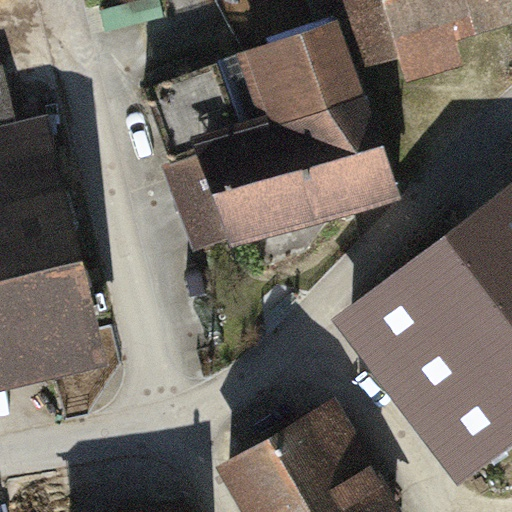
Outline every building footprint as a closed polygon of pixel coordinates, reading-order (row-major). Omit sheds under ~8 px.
[(511,0),(342,0),(362,66),(458,38),(454,23),(511,5),(511,0)] [(212,151),(242,233),(400,186),(371,95),(366,96),(341,23),(271,47),(295,118),(246,133),(222,61),(147,87),(173,162),(212,151)] [(0,354),(97,331),(46,126),(20,132),(5,73),(0,74),(0,354)] [(511,187),(354,308),(477,468),(511,441),(511,187)] [(323,416),(233,466),(258,511),(395,511),(367,461),(353,469),(323,416)]
